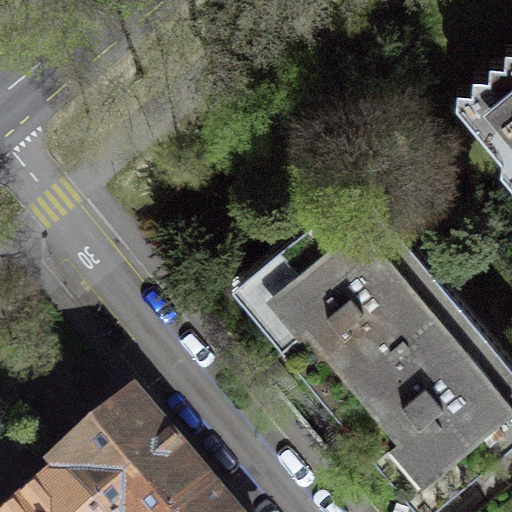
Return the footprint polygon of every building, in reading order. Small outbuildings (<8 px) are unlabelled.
[(511,43),(504,42),(504,58),(489,57),(489,71),(472,71),(470,100),(511,149),(511,43)] [(511,430),(511,357),(357,174),(231,278),(424,506),(511,430)] [(59,472),(93,511),(187,511),(208,495),(131,405),(56,469),(59,472)] [(93,511),(59,472),(10,511),(93,511)] [(222,511),(208,495),(187,511),(222,511)]
